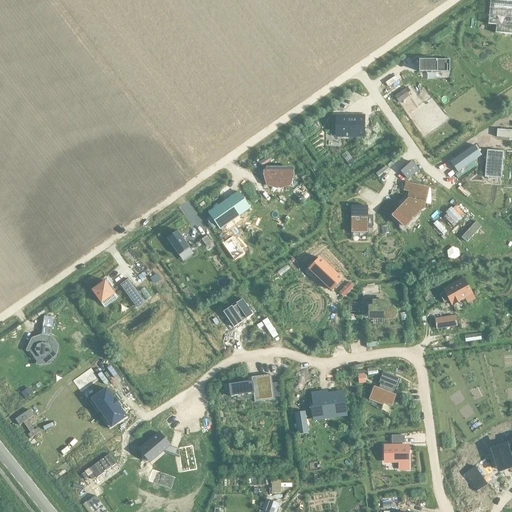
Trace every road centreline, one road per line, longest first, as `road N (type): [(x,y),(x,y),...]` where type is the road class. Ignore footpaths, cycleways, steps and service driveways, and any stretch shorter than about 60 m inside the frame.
road 1 (residential): [(0,317),(356,68)]
road 2 (residential): [(184,393),(232,361),(286,353),(326,364),(412,358),(446,511)]
road 3 (residential): [(356,68),(440,181)]
